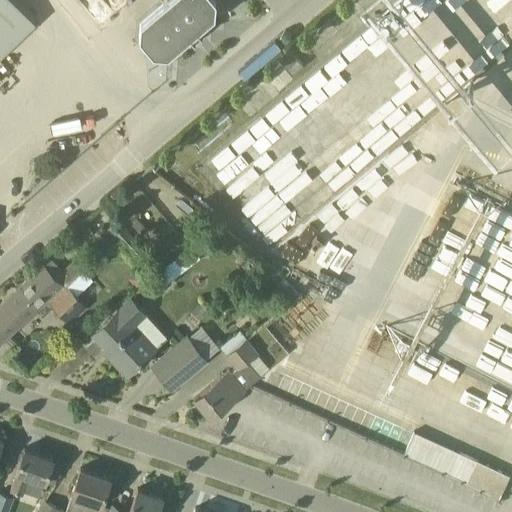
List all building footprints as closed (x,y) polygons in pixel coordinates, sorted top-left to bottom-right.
[(0,0),(0,50),(33,20),(14,0),(0,0)] [(216,1),(215,0),(166,0),(140,22),(139,38),(153,54),(167,55),(191,36),(193,39),(194,38),(194,37),(200,32),(201,33),(202,32),(199,29),(214,16),(216,1)] [(302,64),(293,53),(290,50),(279,59),(291,73),(302,64)] [(108,203),(114,210),(120,205),(114,198),(108,203)] [(238,238),(226,228),(220,236),(232,245),(238,238)] [(97,229),(84,240),(99,257),(112,246),(97,229)] [(141,246),(131,256),(146,271),(156,261),(141,246)] [(85,269),(74,258),(53,276),(43,265),(17,289),(35,308),(36,310),(62,285),(64,287),(85,269)] [(67,285),(64,287),(49,301),(69,322),(86,306),(67,285)] [(17,289),(0,304),(0,341),(35,308),(17,289)] [(133,321),(144,311),(132,297),(118,310),(116,308),(83,340),(97,354),(105,347),(127,370),(137,361),(139,362),(156,346),(133,321)] [(200,303),(190,312),(196,319),(206,309),(200,303)] [(206,359),(187,335),(152,364),(171,387),(206,359)] [(53,353),(61,346),(55,338),(47,345),(53,353)] [(209,417),(259,376),(246,360),(256,352),(245,339),(226,355),(236,367),(230,372),(228,370),(193,398),(209,417)] [(508,475),(413,432),(403,454),(498,497),(508,475)] [(52,458),(24,448),(16,472),(17,472),(10,491),(22,495),(24,492),(39,497),(44,482),(52,458)] [(106,511),(110,507),(101,504),(110,478),(80,468),(70,495),(71,495),(65,511),(106,511)] [(156,511),(162,496),(137,488),(128,511),(156,511)] [(7,511),(13,497),(0,490),(0,511),(7,511)] [(58,511),(60,509),(44,498),(34,511),(58,511)]
